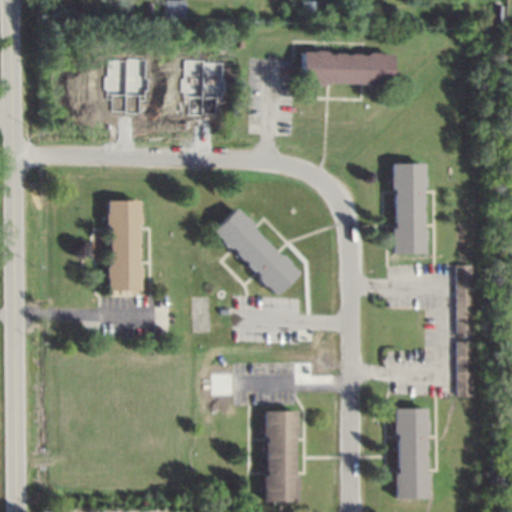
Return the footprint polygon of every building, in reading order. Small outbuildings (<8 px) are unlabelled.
[(180,0),(180,16),(159,15),(159,0),(180,0)] [(329,0),(329,19),(294,18),(294,0),(329,0)] [(490,3),(500,4),(499,19),(489,18),(490,3)] [(386,84),(294,81),(295,50),(387,53),(386,84)] [(419,254),(382,252),(385,161),(422,162),(419,254)] [(137,290),(106,290),(105,200),(136,200),(137,290)] [(269,294),(205,228),(229,205),(292,271),(269,294)] [(446,331),(449,263),(470,263),(467,332),(446,331)] [(467,338),(465,394),(451,393),(453,337),(467,338)] [(422,497),(385,496),(388,406),(425,407),(422,497)] [(291,500),(254,499),(257,409),(294,411),(291,500)]
